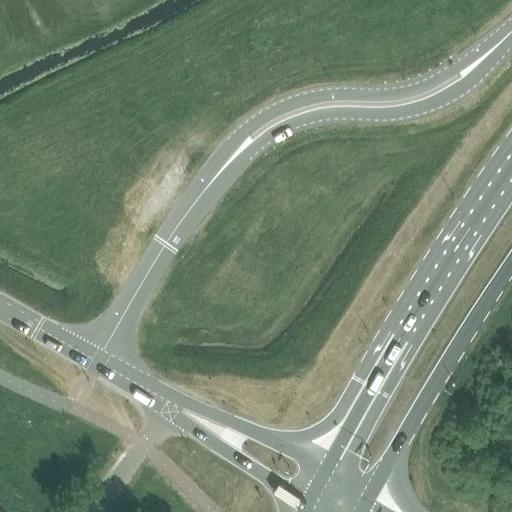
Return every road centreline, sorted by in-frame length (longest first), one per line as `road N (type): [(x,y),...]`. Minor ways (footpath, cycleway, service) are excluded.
road 1 (unclassified): [(98,362),(164,245),(250,139),(307,108),(423,97),(511,32)]
road 2 (primary): [(511,175),(399,339),(325,471)]
road 3 (primary): [(368,496),(511,267)]
road 4 (tertiary): [(169,403),(210,441),(309,502)]
road 5 (tertiary): [(325,471),(221,419),(169,403)]
